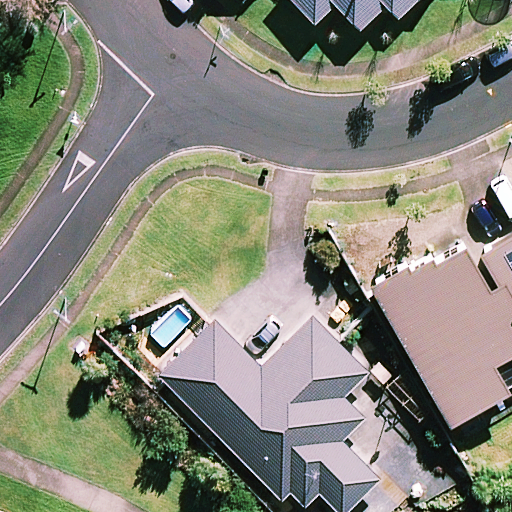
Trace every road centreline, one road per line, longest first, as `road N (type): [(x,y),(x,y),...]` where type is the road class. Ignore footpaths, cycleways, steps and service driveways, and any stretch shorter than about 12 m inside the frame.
road 1 (residential): [(175,58),(224,102),(305,130),(363,131),(442,111),(511,72)]
road 2 (residential): [(175,58),(0,303)]
